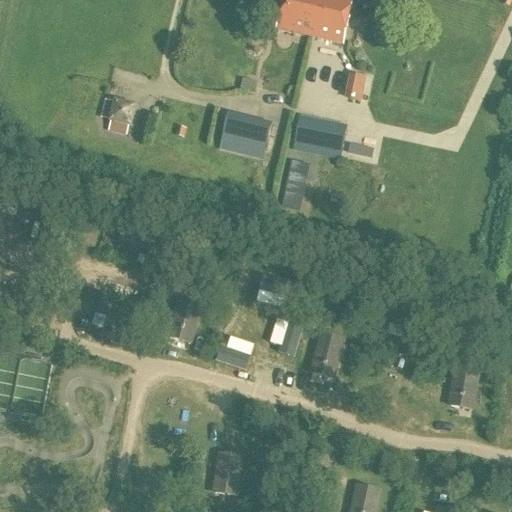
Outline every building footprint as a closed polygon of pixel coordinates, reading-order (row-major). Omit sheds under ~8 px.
[(310,38),(318,0),(283,0),(277,31),(310,38)] [(343,45),(353,0),(318,0),(310,38),(343,45)] [(358,78),(357,104),(374,105),(375,78),(358,78)] [(266,154),(273,125),(229,114),(222,143),(266,154)] [(343,154),(348,127),(300,117),(297,132),(297,134),(294,144),(306,146),(343,154)] [(118,229),(113,247),(156,258),(160,240),(118,229)] [(226,273),(258,280),(262,262),(230,255),(226,273)] [(270,268),(255,300),(278,311),(293,279),(270,268)] [(315,273),(307,308),(322,311),(329,276),(315,273)] [(255,294),(224,287),(221,301),(252,308),(255,294)] [(149,319),(97,304),(92,320),(144,335),(149,319)] [(196,304),(189,344),(204,347),(212,306),(196,304)] [(385,305),(381,325),(425,333),(429,314),(385,305)] [(94,371),(94,391),(119,392),(119,372),(94,371)] [(464,396),(472,396),(473,372),(465,372),(464,396)] [(473,372),(472,413),(487,414),(489,372),(473,372)] [(165,405),(162,427),(193,431),(190,448),(200,449),(205,411),(165,405)] [(0,502),(7,504),(10,490),(0,487),(0,502)] [(363,508),(369,508),(369,511),(385,511),(386,489),(363,488),(363,508)]
